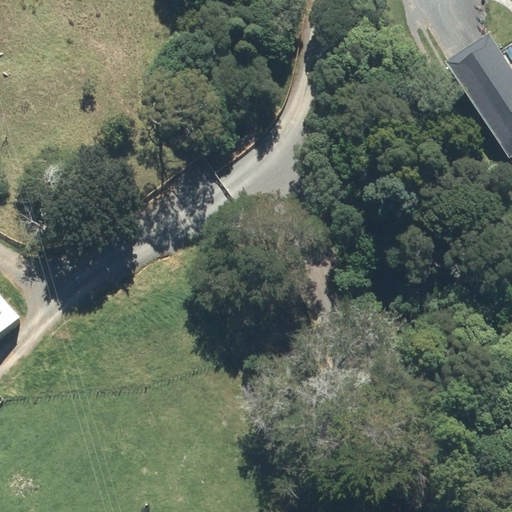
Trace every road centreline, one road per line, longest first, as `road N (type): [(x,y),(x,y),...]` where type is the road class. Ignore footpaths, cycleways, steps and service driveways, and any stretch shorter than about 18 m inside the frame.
road 1 (unknown): [(0,241),(69,263),(104,259),(187,210),(293,111),(300,175),(420,511)]
road 2 (unclassified): [(319,0),(314,54),(293,111),(258,161)]
